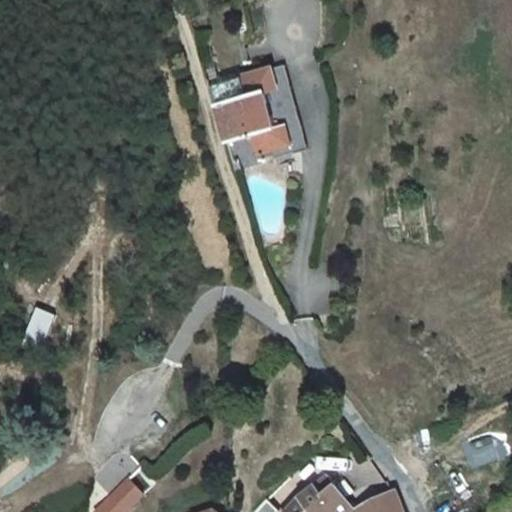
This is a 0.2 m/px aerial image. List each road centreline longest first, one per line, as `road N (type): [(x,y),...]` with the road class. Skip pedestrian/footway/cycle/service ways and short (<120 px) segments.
road 1 (track): [(291,335),(253,259),(171,0)]
road 2 (unclassified): [(419,511),(393,465),(291,335)]
